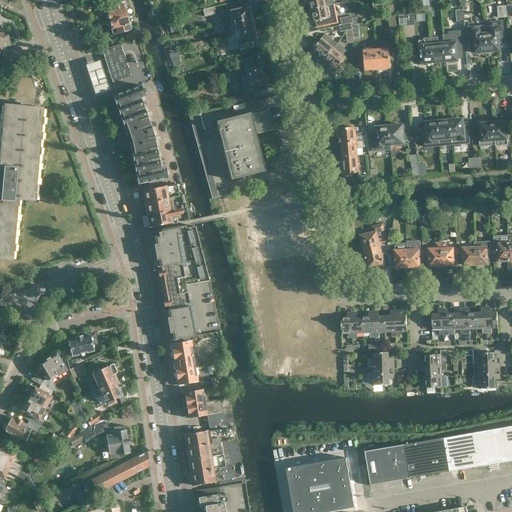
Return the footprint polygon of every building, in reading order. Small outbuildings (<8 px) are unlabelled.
[(302,0),(304,5),(310,4),(311,9),(327,6),(325,0),(302,0)] [(111,20),(127,16),(124,2),(106,7),(107,12),(109,13),(111,20)] [(332,4),(327,6),(311,9),(313,21),(335,17),(332,4)] [(386,6),(387,15),(394,14),(393,5),(386,6)] [(228,24),(250,18),(247,6),(223,12),(225,18),(227,17),(228,24)] [(498,18),(505,17),(506,17),(505,6),(497,6),(498,18)] [(203,17),(215,15),(213,7),(202,10),(203,17)] [(394,14),(387,15),(390,30),(397,29),(394,14)] [(414,15),(398,16),(399,27),(415,26),(414,15)] [(130,30),(127,16),(111,20),(112,27),(111,29),(113,34),(130,30)] [(353,25),(358,24),(357,16),(352,17),(352,16),(338,19),(339,25),(353,23),(353,25)] [(233,29),(235,35),(252,30),(250,18),(228,24),(229,30),(233,29)] [(486,28),(486,33),(488,52),(500,51),(500,45),(504,45),(502,22),(492,23),(492,27),(486,28)] [(341,32),(346,31),(353,29),(353,25),(353,23),(339,25),(341,32)] [(0,52),(5,52),(4,47),(10,46),(8,36),(4,37),(2,27),(0,27),(0,52)] [(488,52),(486,33),(480,34),(480,29),(473,30),(475,53),(488,52)] [(127,39),(140,36),(139,30),(125,33),(127,39)] [(235,35),(227,36),(230,48),(238,46),(238,47),(255,42),(252,30),(235,35)] [(421,63),(433,62),(432,44),(431,37),(424,38),(424,40),(419,41),(421,63)] [(439,41),(438,37),(431,37),(432,44),(433,62),(445,61),(444,40),(439,41)] [(445,61),(458,60),(456,37),(450,38),(450,40),(444,40),(445,61)] [(326,59),(338,44),(331,38),(327,42),(322,38),(314,49),(326,59)] [(112,82),(131,76),(122,49),(120,44),(102,50),(104,55),(112,82)] [(338,44),(326,59),(337,68),(346,58),(343,55),(346,51),(338,44)] [(377,50),(378,69),(391,68),(390,49),(377,50)] [(378,69),(377,50),(364,51),(366,70),(378,69)] [(242,79),(263,74),(260,60),(253,61),(252,57),(238,60),(242,79)] [(101,60),(86,65),(95,95),(111,90),(101,60)] [(0,258),(11,260),(17,199),(34,200),(42,109),(34,108),(36,91),(30,73),(0,92),(0,105),(5,106),(0,159),(0,258)] [(246,93),(251,92),(267,88),(263,74),(242,79),(246,93)] [(154,136),(140,98),(145,97),(141,85),(113,95),(128,137),(131,136),(132,140),(130,141),(138,184),(168,179),(166,168),(160,169),(154,136)] [(229,97),(231,104),(244,101),(243,94),(229,97)] [(251,113),(232,117),(217,121),(231,179),(265,171),(256,134),(273,129),(268,110),(251,114),(251,113)] [(201,113),(189,116),(203,169),(210,167),(204,144),(209,143),(201,113)] [(463,119),(450,120),(452,144),(469,143),(467,124),(463,124),(463,119)] [(450,120),(438,122),(440,145),(452,144),(450,120)] [(440,145),(438,122),(426,123),(426,127),(423,127),(424,147),(440,145)] [(506,122),(494,123),(495,141),(501,140),(501,143),(508,143),(506,122)] [(389,124),(391,145),(399,144),(399,146),(405,146),(403,125),(397,126),(397,123),(389,124)] [(496,145),(495,141),(494,123),(481,124),(482,138),(479,138),(480,146),(496,145)] [(384,145),(391,145),(389,124),(382,125),(382,127),(377,128),(378,148),(384,148),(384,145)] [(342,143),(357,141),(356,127),(336,129),(337,139),(340,139),(340,143),(342,143)] [(343,157),(358,156),(357,147),(369,146),(368,140),(363,141),(357,141),(342,143),(343,157)] [(420,175),(418,165),(418,164),(417,154),(410,155),(413,176),(420,175)] [(358,156),(343,157),(345,174),(360,173),(358,156)] [(420,175),(427,174),(426,163),(418,164),(418,165),(420,175)] [(170,197),(179,196),(176,184),(143,190),(146,202),(170,197)] [(172,209),(171,204),(170,197),(146,202),(148,214),(172,209)] [(172,209),(148,215),(150,227),(176,222),(175,215),(183,213),(183,208),(174,210),(172,210),(172,209)] [(423,222),(423,220),(423,213),(406,215),(406,217),(416,216),(416,222),(423,222)] [(169,333),(192,329),(194,326),(186,285),(209,281),(195,226),(187,228),(186,226),(162,230),(162,231),(158,232),(159,236),(152,237),(153,246),(154,246),(156,259),(157,267),(159,267),(159,270),(158,270),(160,278),(161,278),(165,299),(163,299),(165,307),(166,307),(167,310),(165,311),(167,319),(169,332),(169,333)] [(363,246),(379,242),(387,240),(385,230),(361,236),(363,246)] [(509,242),(509,236),(509,234),(494,235),(494,241),(493,241),(493,247),(491,247),(492,254),(493,253),(494,259),(497,259),(497,261),(509,261),(509,242)] [(366,257),(382,253),(379,242),(363,246),(366,257)] [(424,266),(441,266),(440,242),(434,242),(434,249),(424,249),(424,266)] [(440,242),(441,266),(454,265),(458,265),(457,255),(458,255),(458,248),(446,249),(446,242),(440,242)] [(407,245),(407,267),(424,266),(424,249),(422,249),(422,244),(407,245)] [(396,267),(407,267),(407,245),(396,245),(396,267)] [(476,264),(488,264),(488,259),(491,259),(490,254),(492,254),(491,247),(475,248),(476,264)] [(464,265),(476,264),(475,248),(458,248),(458,255),(463,254),(464,265)] [(382,253),(366,257),(365,257),(368,269),(387,268),(386,267),(394,267),(394,261),(388,261),(388,266),(388,261),(385,261),(384,260),(382,253)] [(487,334),(486,309),(481,310),(481,313),(475,313),(476,329),(482,329),(482,334),(487,334)] [(491,309),(486,309),(487,334),(491,333),(491,328),(498,328),(497,312),(491,312),(491,309)] [(459,313),(454,314),(454,330),(461,330),(461,335),(465,334),(464,310),(459,310),(459,313)] [(476,329),(475,313),(470,313),(470,310),(464,310),(465,334),(470,334),(470,329),(476,329)] [(444,335),(443,311),(438,311),(438,314),(432,314),(433,331),(439,330),(439,335),(444,335)] [(454,330),(454,314),(448,314),(448,311),(443,311),(444,335),(448,335),(448,330),(454,330)] [(385,332),(385,316),(379,316),(379,313),(374,314),(375,338),(379,338),(379,333),(385,332)] [(390,316),(385,316),(385,332),(391,332),(392,337),(396,337),(395,313),(390,313),(390,316)] [(400,313),(395,313),(396,337),(401,337),(401,332),(407,332),(407,315),(401,316),(400,313)] [(353,339),(352,314),(347,315),(347,318),(341,318),(342,334),(348,334),(349,339),(353,339)] [(364,333),(363,317),(357,317),(357,314),(352,314),(353,339),(358,338),(357,333),(364,333)] [(369,317),(363,317),(364,333),(370,333),(370,338),(375,338),(374,314),(369,314),(369,317)] [(70,369),(76,366),(74,356),(93,351),(93,350),(99,349),(95,334),(89,336),(89,335),(69,340),(73,356),(67,357),(70,369)] [(194,359),(193,355),(191,341),(171,344),(178,384),(197,381),(197,378),(208,376),(207,366),(200,367),(198,359),(194,359)] [(478,353),(478,349),(473,349),(473,360),(473,364),(498,363),(497,358),(494,358),(494,352),(478,353)] [(43,382),(45,385),(52,391),(55,387),(50,380),(67,370),(57,353),(56,353),(54,350),(48,354),(50,357),(39,364),(48,378),(43,381),(43,382)] [(425,361),(422,361),(422,366),(446,365),(446,350),(440,350),(440,354),(425,355),(425,361)] [(389,352),(373,353),(373,359),(368,359),(368,364),(392,363),(392,358),(389,358),(389,352)] [(69,370),(74,378),(85,373),(82,363),(76,366),(70,369),(69,370)] [(392,363),(368,364),(368,369),(373,368),(373,374),(373,375),(390,374),(389,368),(392,368),(392,363)] [(474,375),(498,374),(495,374),(495,368),(498,368),(498,363),(473,364),(474,375)] [(92,391),(116,381),(113,374),(117,372),(114,364),(93,373),(97,383),(90,386),(92,391)] [(447,370),(446,365),(422,366),(422,371),(425,371),(426,376),(426,377),(442,376),(442,370),(447,370)] [(393,379),(393,374),(390,374),(373,375),(373,374),(368,375),(369,379),(367,379),(367,384),(373,387),(374,387),(374,386),(390,385),(390,379),(393,379)] [(498,374),(474,375),(474,379),(479,379),(479,386),(496,385),(495,379),(498,379),(498,374)] [(212,385),(227,382),(226,375),(211,378),(212,385)] [(447,387),(447,376),(442,376),(426,377),(426,376),(423,377),(423,382),(426,382),(426,388),(442,387),(447,387)] [(116,381),(92,391),(94,396),(101,392),(106,403),(126,394),(123,385),(118,387),(116,381)] [(43,382),(39,389),(34,386),(33,387),(30,385),(26,391),(30,393),(27,398),(45,408),(52,396),(50,395),(52,391),(45,385),(43,382)] [(182,406),(205,402),(203,390),(184,393),(185,398),(180,399),(182,406)] [(45,408),(27,398),(24,403),(21,401),(18,408),(21,409),(21,410),(39,420),(45,408)] [(235,426),(230,398),(205,403),(205,402),(182,406),(183,414),(187,413),(188,418),(207,415),(209,430),(235,426)] [(87,420),(91,426),(105,417),(101,411),(87,420)] [(37,432),(39,426),(28,421),(27,424),(17,419),(16,421),(10,418),(8,423),(6,422),(2,423),(1,426),(2,429),(12,434),(11,437),(12,440),(15,441),(18,440),(19,438),(25,441),(31,429),(37,432)] [(80,433),(80,434),(84,440),(86,443),(96,437),(95,435),(105,431),(107,436),(111,458),(119,457),(119,454),(129,452),(128,444),(129,444),(128,439),(127,439),(125,425),(108,428),(105,418),(80,433)] [(235,440),(237,440),(235,426),(209,430),(184,435),(186,448),(235,440)] [(511,460),(511,452),(507,427),(473,433),(479,466),(511,460)] [(479,466),(473,433),(445,438),(451,471),(479,466)] [(80,434),(69,440),(73,446),(84,440),(80,434)] [(445,438),(405,445),(411,478),(451,471),(445,438)] [(235,440),(186,448),(188,460),(239,452),(237,440),(235,440)] [(411,478),(405,445),(366,452),(371,485),(411,478)] [(0,446),(0,461),(19,471),(21,466),(12,461),(15,455),(0,446)] [(146,452),(91,480),(83,484),(85,489),(75,495),(79,503),(98,494),(98,492),(149,466),(146,452)] [(240,465),(242,465),(239,452),(188,460),(190,473),(240,465)] [(294,511),(329,511),(355,507),(347,458),(287,468),(294,511)] [(19,471),(0,461),(0,476),(3,478),(7,471),(16,476),(19,471)] [(245,483),(242,465),(240,465),(190,473),(192,486),(218,481),(224,480),(225,486),(245,483)] [(249,511),(247,493),(194,501),(195,508),(199,508),(199,511),(249,511)] [(42,497),(33,503),(36,510),(46,505),(42,497)]
